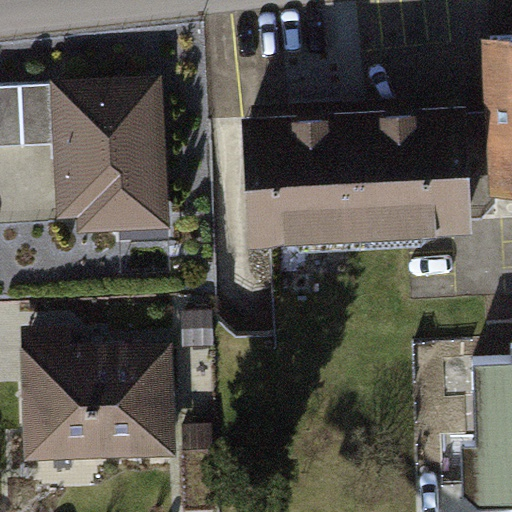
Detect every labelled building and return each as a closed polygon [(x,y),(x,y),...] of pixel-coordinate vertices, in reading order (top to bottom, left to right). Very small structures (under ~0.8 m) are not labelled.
[(511,30),(470,34),(481,190),(511,188),(511,30)] [(0,138),(51,133),(46,88),(45,79),(0,83),(0,138)] [(157,81),(46,88),(51,133),(56,209),(79,208),(80,224),(166,219),(157,81)] [(457,225),(450,100),(228,112),(236,237),(457,225)] [(63,324),(14,325),(17,462),(170,459),(167,342),(64,344),(63,324)] [(465,422),(467,474),(484,497),(511,495),(511,344),(487,345),(487,418),(465,422)]
